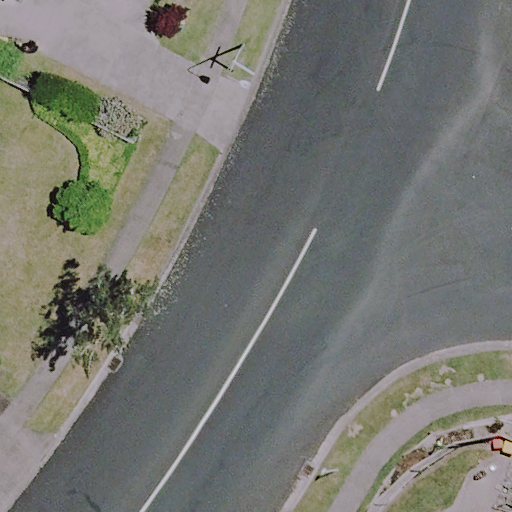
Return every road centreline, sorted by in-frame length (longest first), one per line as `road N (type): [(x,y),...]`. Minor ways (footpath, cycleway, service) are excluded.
road 1 (residential): [(133,511),(228,381),(346,164)]
road 2 (residential): [(346,164),(511,233)]
road 3 (residential): [(346,164),(403,0)]
